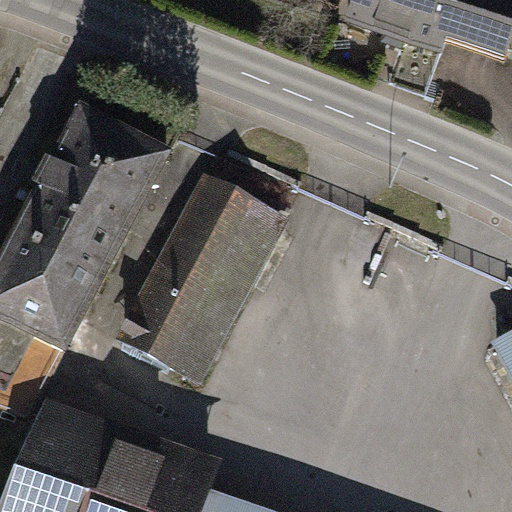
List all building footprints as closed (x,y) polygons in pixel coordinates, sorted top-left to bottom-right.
[(511,0),(354,0),(346,25),(503,82),(511,55),(511,0)] [(179,168),(79,115),(1,262),(0,261),(0,398),(8,403),(36,350),(71,369),(179,168)] [(292,211),(202,168),(113,347),(203,391),(292,211)] [(511,348),(498,356),(511,379),(511,348)] [(242,511),(213,502),(225,469),(47,408),(2,511),(242,511)]
